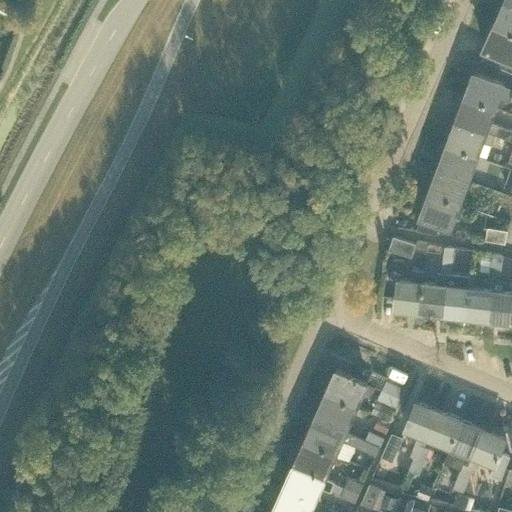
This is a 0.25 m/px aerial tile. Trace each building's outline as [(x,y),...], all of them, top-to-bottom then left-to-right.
[(511,34),(511,5),(504,3),(494,26),(511,34)] [(511,34),(494,26),(484,49),(486,50),(482,59),(511,72),(511,34)] [(495,109),(500,94),(511,99),(511,88),(504,85),(504,83),(474,72),(465,98),(495,109)] [(511,130),(490,122),(495,109),(465,98),(456,122),(494,136),(495,135),(511,140),(511,130)] [(491,145),(494,136),(456,122),(447,145),(477,157),(483,141),(491,145)] [(468,180),(477,157),(447,145),(438,169),(468,180)] [(460,203),(468,180),(438,169),(430,192),(460,203)] [(464,205),(460,203),(430,192),(420,217),(417,228),(439,232),(442,223),(451,227),(455,216),(460,217),(464,205)] [(487,227),(485,239),(504,243),(507,230),(487,227)] [(389,249),(412,256),(414,248),(415,243),(393,236),(389,249)] [(417,240),(415,243),(414,248),(426,252),(426,242),(417,240)] [(462,257),(463,248),(456,247),(444,246),(443,259),(455,260),(455,256),(462,257)] [(503,254),(498,253),(491,253),(490,265),(502,267),(503,254)] [(443,259),(442,272),(447,272),(443,313),(467,316),(472,276),(470,276),(470,273),(454,271),(455,260),(443,259)] [(500,280),(502,267),(490,265),(488,279),(484,279),(483,289),(472,287),(474,277),(472,276),(467,316),(491,319),(495,279),(500,280)] [(395,308),(420,311),(423,282),(422,282),(424,270),(412,268),(411,281),(399,279),(395,308)] [(443,313),(447,272),(442,272),(438,271),(436,283),(423,282),(420,311),(443,313)] [(491,319),(511,321),(511,291),(504,291),(505,280),(500,280),(495,279),(491,319)] [(375,386),(382,389),(386,380),(387,377),(372,370),(366,382),(336,369),(326,393),(357,407),(363,394),(370,397),(375,386)] [(382,389),(378,399),(398,407),(406,389),(386,380),(382,389)] [(347,431),(357,407),(326,393),(315,416),(347,431)] [(424,445),(428,436),(438,409),(416,400),(406,427),(420,433),(410,456),(415,457),(422,460),(427,447),(424,445)] [(394,409),(380,403),(375,415),(389,421),(394,409)] [(438,409),(428,436),(450,445),(461,418),(438,409)] [(336,454),(342,440),(355,445),(376,454),(380,445),(365,439),(347,431),(315,416),(305,440),(336,454)] [(373,428),(385,433),(390,423),(378,417),(373,428)] [(469,464),(473,455),(484,427),(461,418),(450,445),(448,451),(448,452),(460,457),(458,461),(462,463),(463,462),(469,464)] [(462,463),(458,475),(468,479),(472,471),(470,471),(472,467),(476,468),(480,457),(494,463),(490,474),(501,478),(510,455),(500,451),(506,436),(484,427),(473,455),(469,464),(463,462),(462,463)] [(370,430),(365,439),(380,445),(385,436),(370,430)] [(403,437),(392,432),(381,456),(392,461),(403,437)] [(305,440),(294,463),(326,477),(336,454),(305,440)] [(410,469),(414,471),(417,472),(422,460),(415,457),(410,469)] [(326,477),(294,463),(284,487),(315,501),(326,477)] [(383,481),(386,473),(377,468),(373,476),(383,481)] [(458,475),(453,487),(464,491),(468,479),(458,475)] [(348,476),(344,486),(359,493),(364,483),(348,476)] [(416,495),(428,500),(433,486),(421,482),(416,495)] [(373,508),(382,488),(369,483),(361,503),(373,508)] [(355,502),(359,493),(344,486),(340,495),(355,502)] [(310,511),(315,501),(284,487),(274,510),(278,511),(310,511)] [(474,497),(458,492),(454,503),(471,509),(474,497)] [(394,509),(397,498),(385,494),(382,506),(394,509)] [(428,511),(431,503),(414,498),(410,511),(412,511),(428,511)]
